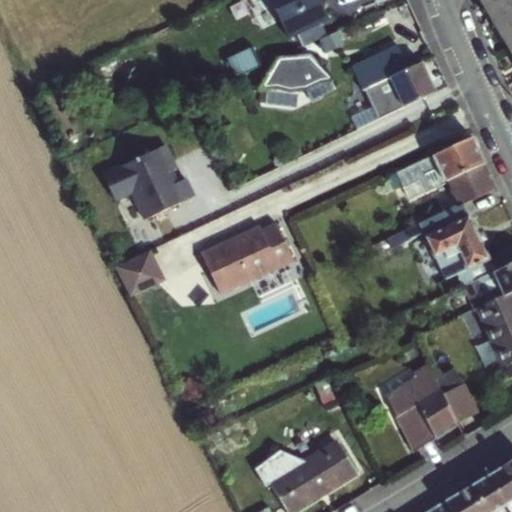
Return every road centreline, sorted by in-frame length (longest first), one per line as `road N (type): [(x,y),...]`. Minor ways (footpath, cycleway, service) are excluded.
road 1 (residential): [(511,162),(441,0)]
road 2 (tertiary): [(385,511),(511,434)]
